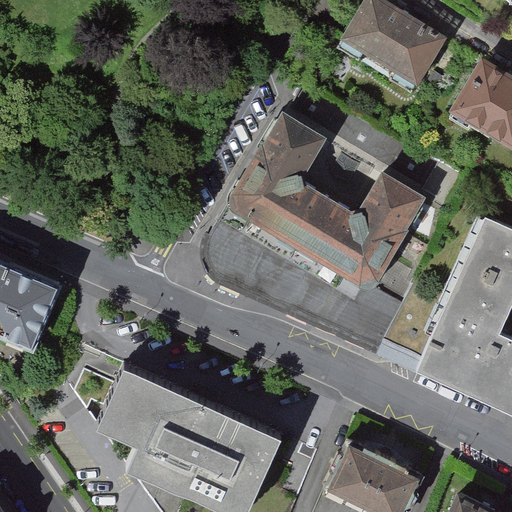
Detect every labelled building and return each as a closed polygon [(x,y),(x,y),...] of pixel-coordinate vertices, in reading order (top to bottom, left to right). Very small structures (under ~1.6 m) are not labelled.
[(438,45),(368,2),(343,43),(413,86),(438,45)] [(511,74),(485,58),(455,108),(511,141),(511,74)] [(239,205),(270,224),(299,176),(325,133),(285,110),(266,143),(263,141),(235,189),(239,205)] [(362,211),(334,262),(364,280),(381,275),(408,226),(407,225),(426,193),(386,170),(362,211)] [(362,211),(299,176),(270,224),(334,262),(362,211)] [(479,387),(506,327),(511,312),(511,219),(490,210),(423,363),(447,373),(479,387)] [(57,280),(0,254),(0,327),(30,340),(57,280)] [(511,329),(506,327),(479,387),(507,400),(511,401),(511,329)] [(250,511),(287,432),(125,359),(97,419),(139,438),(128,463),(237,511),(250,511)] [(404,511),(422,476),(357,444),(338,483),(398,511),(404,511)] [(504,511),(471,495),(463,511),(504,511)]
